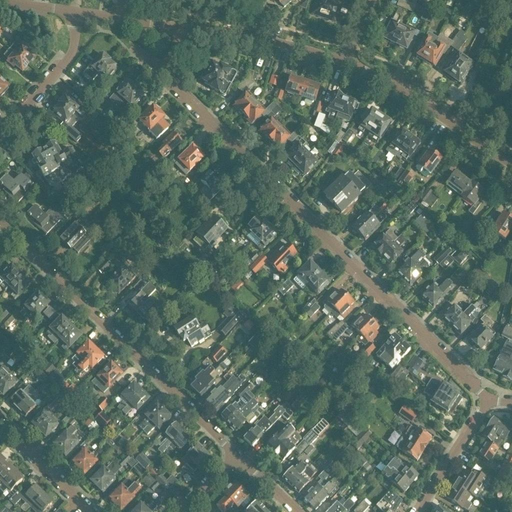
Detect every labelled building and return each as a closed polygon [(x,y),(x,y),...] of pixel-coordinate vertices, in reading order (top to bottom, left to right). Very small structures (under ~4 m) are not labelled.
[(328,1),(328,0),(317,0),(312,14),(334,22),(340,5),(328,1)] [(413,13),(416,6),(399,0),(397,7),(408,11),(408,12),(413,13)] [(243,2),(236,8),(242,14),(249,8),(243,2)] [(450,18),(452,12),(426,3),(424,9),(426,9),(426,10),(431,11),(436,13),(450,18)] [(394,46),(395,45),(396,46),(404,29),(397,26),(403,12),(397,10),(388,30),(385,29),(384,32),(386,34),(383,40),(390,43),(390,44),(394,46)] [(425,22),(431,11),(426,10),(421,20),(425,22)] [(431,25),(436,13),(431,11),(425,22),(431,25)] [(406,51),(416,31),(410,28),(409,32),(404,29),(396,46),(406,51)] [(453,49),(465,34),(460,31),(449,46),(453,49)] [(433,48),(438,39),(428,33),(415,55),(424,61),(432,47),(433,48)] [(457,53),(467,40),(463,37),(465,35),(465,34),(453,49),(457,53)] [(23,44),(18,40),(10,49),(28,64),(34,57),(27,51),(29,49),(23,44)] [(434,67),(444,48),(439,45),(437,50),(433,48),(432,47),(424,61),(434,67)] [(28,64),(10,49),(15,53),(13,56),(9,53),(5,57),(9,60),(7,63),(13,68),(14,66),(22,72),(28,64)] [(109,61),(101,54),(95,60),(84,74),(89,78),(94,71),(98,74),(109,61)] [(461,58),(456,54),(443,72),(452,79),(464,63),(466,60),(462,57),(461,58)] [(482,57),(476,55),(473,66),(479,68),(482,57)] [(460,85),(473,69),(474,68),(470,65),(469,62),(466,60),(464,63),(452,79),(460,85)] [(101,88),(112,75),(117,69),(114,67),(114,65),(109,61),(98,74),(103,78),(97,85),(101,88)] [(211,64),(207,73),(228,84),(231,85),(236,75),(236,73),(231,70),(231,71),(220,65),(218,68),(211,64)] [(248,84),(251,81),(253,72),(248,71),(246,80),(245,81),(248,84)] [(219,94),(224,97),(226,94),(227,95),(232,86),(231,85),(228,84),(207,73),(202,81),(209,85),(208,87),(220,94),(219,94)] [(269,85),(278,88),(280,79),(272,76),(269,85)] [(300,97),(305,83),(290,78),(285,93),(300,97)] [(129,83),(126,81),(123,84),(121,82),(117,87),(119,89),(113,95),(112,94),(109,97),(110,98),(109,99),(114,103),(120,97),(124,100),(135,87),(131,83),(129,83)] [(242,115),(254,104),(249,99),(251,97),(247,93),(255,85),(251,81),(248,84),(241,91),(245,95),(233,106),(238,111),(238,113),(240,115),(242,115)] [(240,92),(241,91),(248,84),(245,81),(237,88),(240,92)] [(314,102),(319,88),(305,83),(300,97),(314,102)] [(77,86),(72,90),(78,97),(83,92),(77,86)] [(127,115),(138,101),(143,95),(135,87),(124,100),(128,104),(122,111),(127,115)] [(281,100),(284,92),(278,90),(275,98),(281,100)] [(80,97),(84,102),(90,96),(85,91),(80,97)] [(343,98),(332,94),(324,113),(329,115),(328,119),(334,122),(336,118),(338,114),(336,113),(343,98)] [(85,113),(67,96),(59,104),(72,116),(76,111),(81,117),(85,113)] [(338,114),(336,118),(349,123),(350,120),(351,120),(354,111),(356,112),(358,106),(354,104),(355,103),(343,98),(336,113),(338,114)] [(98,115),(105,108),(103,105),(105,103),(103,100),(93,110),(98,115)] [(256,102),(254,104),(242,115),(243,116),(243,118),(246,120),(247,120),(252,124),(261,115),(265,119),(277,107),(274,103),(265,111),(256,102)] [(320,113),(323,104),(316,103),(314,111),(320,113)] [(71,130),(75,126),(68,120),(72,116),(59,104),(55,108),(55,110),(53,113),(71,130)] [(153,108),(139,121),(150,132),(149,133),(156,140),(169,127),(161,120),(163,118),(162,116),(162,115),(160,113),(158,113),(153,108)] [(95,120),(99,116),(98,115),(93,110),(89,114),(95,120)] [(370,133),(380,116),(371,110),(357,130),(362,134),(365,130),(370,133)] [(328,136),(330,129),(322,126),(325,117),(319,115),(314,128),(320,130),(328,136)] [(377,143),(384,133),(390,123),(380,116),(370,133),(374,136),(372,140),(377,143)] [(268,141),(280,130),(275,125),(277,122),(272,118),(259,131),(264,136),(264,138),(266,140),(268,140),(268,141)] [(132,121),(124,130),(129,134),(137,125),(132,121)] [(280,130),(268,141),(269,141),(269,143),(271,145),(273,145),(277,150),(287,140),(290,144),(292,142),(298,137),(302,132),(299,128),(291,136),(287,132),(284,134),(280,130)] [(346,144),(354,134),(349,130),(345,135),(339,143),(344,146),(346,144)] [(394,158),(396,156),(399,150),(409,137),(401,130),(385,151),(394,158)] [(170,152),(181,141),(177,138),(180,135),(176,131),(162,144),(165,147),(157,154),(162,159),(170,152)] [(339,144),(339,143),(345,135),(340,132),(334,140),(339,144)] [(292,142),(296,145),(301,140),(298,137),(292,142)] [(406,161),(418,143),(409,137),(399,150),(396,156),(400,160),(402,158),(406,161)] [(287,161),(293,168),(307,154),(301,149),(305,144),(301,140),(296,145),(284,157),(288,160),(287,161)] [(339,144),(334,140),(333,141),(332,141),(324,152),(330,156),(339,144)] [(339,159),(346,148),(343,146),(344,146),(339,143),(339,144),(330,156),(331,157),(333,154),(339,159)] [(60,156),(55,145),(32,158),(33,158),(29,160),(29,162),(32,168),(34,168),(37,166),(44,178),(46,181),(47,181),(49,184),(51,187),(83,170),(71,149),(60,156)] [(186,175),(189,172),(203,159),(201,157),(201,155),(199,153),(198,153),(193,148),(183,157),(180,154),(172,162),(186,175)] [(371,162),(378,151),(374,148),(366,158),(371,162)] [(0,156),(3,160),(8,155),(3,150),(0,153),(0,156)] [(376,165),(383,155),(378,151),(371,162),(376,165)] [(429,174),(440,160),(429,151),(415,170),(420,173),(423,169),(429,174)] [(313,160),(307,154),(293,168),(300,174),(301,173),(304,177),(321,160),(317,156),(313,160)] [(108,178),(89,160),(83,166),(87,169),(81,175),(91,185),(99,177),(104,181),(108,178)] [(152,180),(160,171),(155,166),(146,175),(152,180)] [(210,192),(223,179),(213,169),(200,182),(210,192)] [(393,178),(398,182),(405,172),(400,169),(393,178)] [(405,172),(398,182),(395,186),(403,193),(414,179),(405,172)] [(374,190),(358,173),(352,178),(349,175),(343,181),(342,180),(325,197),(341,213),(358,197),(357,196),(364,190),(374,200),(386,189),(390,182),(386,178),(374,190)] [(36,184),(25,174),(15,184),(6,174),(0,180),(0,184),(1,186),(2,186),(5,188),(3,190),(17,204),(36,184)] [(462,198),(471,185),(456,174),(446,186),(462,197),(461,198),(462,198)] [(183,197),(199,181),(195,177),(189,184),(189,183),(183,189),(179,193),(183,197)] [(183,189),(189,183),(184,179),(178,185),(183,189)] [(478,201),(476,200),(483,192),(472,184),(471,185),(462,198),(473,207),(468,213),(473,216),(482,204),(478,201)] [(431,208),(439,199),(428,190),(420,200),(423,202),(420,205),(426,210),(429,207),(431,208)] [(86,217),(101,201),(96,196),(81,212),(86,217)] [(410,216),(419,206),(413,201),(404,211),(410,216)] [(381,212),(386,207),(382,203),(377,208),(381,212)] [(34,206),(26,214),(28,216),(30,218),(30,217),(34,221),(32,223),(45,235),(66,214),(60,208),(58,210),(55,208),(52,212),(50,209),(44,215),(34,206)] [(358,234),(380,212),(374,206),(366,214),(352,228),(358,234)] [(364,240),(379,226),(378,226),(386,218),(380,212),(358,234),(364,240)] [(427,235),(432,231),(425,225),(431,219),(425,212),(415,223),(427,235)] [(504,241),(511,228),(511,221),(503,216),(496,226),(494,225),(490,232),(504,241)] [(80,219),(60,240),(70,250),(72,249),(77,254),(89,242),(84,237),(91,229),(80,219)] [(260,222),(256,219),(246,229),(246,230),(242,234),(252,243),(268,226),(262,220),(260,222)] [(210,250),(216,244),(213,241),(220,234),(224,229),(214,220),(204,230),(201,228),(197,232),(200,235),(195,241),(204,250),(207,247),(210,250)] [(461,242),(471,229),(471,228),(474,224),(468,220),(455,237),(461,242)] [(383,230),(391,223),(389,221),(383,226),(384,226),(381,229),(383,230)] [(490,229),(480,223),(477,227),(474,224),(471,228),(471,229),(474,231),(474,232),(484,239),(490,229)] [(265,247),(275,236),(271,233),(273,231),(268,226),(252,243),(261,251),(265,247)] [(392,236),(388,232),(385,236),(384,236),(373,247),(375,249),(374,250),(380,256),(381,255),(393,244),(389,240),(392,236)] [(417,246),(426,239),(421,233),(413,241),(417,246)] [(390,265),(402,253),(398,249),(404,243),(404,239),(401,236),(393,244),(381,255),(390,265)] [(105,256),(115,247),(109,241),(100,251),(105,256)] [(287,250),(284,247),(280,251),(279,250),(273,256),(274,258),(268,264),(281,277),(287,270),(284,267),(296,254),(295,252),(295,251),(293,249),(291,249),(290,247),(287,250)] [(460,248),(450,258),(459,266),(468,256),(460,248)] [(403,279),(426,257),(419,250),(412,257),(412,258),(397,273),(403,279)] [(444,251),(434,261),(438,265),(448,255),(444,251)] [(247,272),(249,270),(248,270),(259,258),(254,254),(241,267),(247,272)] [(268,262),(262,256),(259,259),(259,258),(248,270),(249,270),(255,276),(268,262)] [(423,273),(422,273),(431,264),(426,257),(403,279),(409,286),(423,273)] [(453,263),(448,257),(439,266),(445,272),(453,263)] [(162,259),(157,264),(168,275),(173,270),(162,259)] [(202,260),(187,275),(193,281),(207,266),(202,260)] [(102,275),(111,266),(106,261),(97,270),(102,275)] [(307,286),(320,273),(309,263),(297,276),(293,281),(302,290),(307,286)] [(222,274),(212,264),(204,272),(215,282),(222,274)] [(481,275),(486,271),(480,266),(476,271),(481,275)] [(14,270),(11,267),(0,277),(0,286),(5,291),(9,288),(22,275),(15,269),(14,270)] [(131,274),(124,267),(107,284),(108,285),(107,287),(111,291),(113,291),(118,295),(138,274),(135,270),(131,274)] [(180,276),(175,272),(169,278),(174,283),(180,276)] [(317,296),(329,283),(320,273),(307,286),(317,296)] [(15,301),(18,297),(30,286),(27,282),(28,281),(22,275),(9,288),(15,293),(11,297),(15,301)] [(497,298),(499,296),(494,291),(498,287),(486,275),(480,282),(497,298)] [(220,286),(228,283),(226,277),(218,280),(220,286)] [(469,277),(462,285),(467,290),(474,282),(469,277)] [(443,285),(437,279),(433,284),(420,297),(426,302),(443,285)] [(283,297),(294,286),(288,280),(277,291),(283,297)] [(140,281),(133,289),(136,292),(143,284),(140,281)] [(235,294),(244,285),(239,281),(231,289),(235,294)] [(443,285),(426,302),(433,308),(445,295),(453,287),(448,281),(444,285),(443,285)] [(127,305),(129,306),(127,308),(132,313),(134,311),(135,312),(151,296),(155,292),(147,285),(139,293),(138,293),(127,305)] [(485,293),(489,297),(495,302),(498,299),(488,290),(485,293)] [(347,297),(340,291),(337,294),(334,291),(325,301),(322,304),(325,307),(324,308),(329,314),(330,313),(331,313),(347,297)] [(151,296),(135,312),(144,321),(145,320),(149,323),(159,313),(151,306),(160,297),(155,292),(151,296)] [(36,318),(48,305),(39,295),(26,308),(22,312),(20,314),(24,317),(26,315),(32,321),(35,318),(36,318)] [(343,319),(353,309),(350,306),(353,303),(347,297),(331,313),(336,319),(340,316),(343,319)] [(309,310),(316,302),(312,299),(305,306),(309,310)] [(452,327),(471,307),(467,303),(459,312),(453,307),(443,318),(452,327)] [(310,319),(320,309),(315,304),(305,315),(310,319)] [(228,319),(217,330),(225,337),(243,317),(236,310),(235,311),(230,307),(223,315),(228,319)] [(475,311),(471,307),(452,327),(461,336),(472,324),(471,324),(475,320),(470,316),(475,311)] [(0,323),(9,315),(3,309),(0,312),(0,323)] [(0,328),(3,332),(15,320),(10,315),(0,324),(0,328)] [(372,320),(368,316),(367,317),(366,316),(363,319),(360,317),(351,326),(349,328),(345,324),(334,336),(337,339),(346,331),(350,335),(355,330),(360,335),(372,322),(371,321),(372,320)] [(488,329),(493,324),(485,317),(480,321),(484,324),(481,327),(476,332),(477,333),(469,341),(479,351),(495,335),(488,329)] [(66,323),(62,318),(50,330),(47,333),(49,336),(47,338),(54,345),(60,339),(60,340),(72,328),(70,327),(71,325),(68,322),(66,323)] [(181,319),(172,325),(175,330),(174,331),(180,340),(182,342),(186,340),(191,347),(191,348),(204,339),(205,340),(211,336),(208,332),(209,332),(204,324),(203,324),(197,328),(192,319),(184,324),(181,319)] [(334,336),(345,324),(342,321),(338,325),(337,325),(328,334),(332,338),(334,336)] [(369,344),(378,335),(375,332),(378,329),(372,322),(360,335),(357,338),(357,341),(360,343),(362,343),(365,346),(353,357),(360,364),(375,350),(369,344)] [(72,328),(60,340),(65,345),(62,348),(66,352),(69,348),(69,349),(81,337),(76,332),(77,331),(74,328),(72,328)] [(502,337),(508,340),(502,352),(499,350),(497,353),(500,355),(493,370),(503,375),(510,360),(510,359),(511,354),(511,332),(507,330),(508,329),(506,328),(502,337)] [(0,349),(4,353),(10,346),(9,346),(13,343),(0,331),(0,344),(1,345),(0,346),(0,349)] [(252,348),(263,336),(258,332),(253,338),(257,342),(251,348),(252,348)] [(258,354),(269,342),(263,336),(252,348),(258,354)] [(384,364),(391,355),(401,343),(394,336),(380,351),(382,352),(378,357),(384,363),(384,364)] [(277,354),(281,349),(272,341),(268,346),(276,353),(277,354)] [(74,374),(96,351),(88,343),(77,355),(80,359),(70,369),(74,374)] [(396,365),(409,350),(401,343),(391,355),(384,364),(391,370),(396,365)] [(285,350),(290,354),(295,350),(290,345),(285,350)] [(8,359),(15,351),(10,346),(4,353),(3,354),(8,359)] [(32,351),(29,348),(24,353),(27,356),(32,351)] [(216,364),(226,353),(221,348),(210,359),(216,364)] [(291,359),(281,349),(277,354),(281,358),(282,356),(286,359),(283,362),(285,365),(291,359)] [(92,370),(103,358),(96,351),(74,374),(78,377),(88,367),(92,370)] [(510,360),(503,375),(502,377),(510,381),(511,377),(511,354),(510,359),(510,360)] [(304,366),(309,361),(303,356),(299,361),(304,366)] [(407,367),(416,372),(419,367),(416,365),(419,360),(414,357),(407,367)] [(49,377),(56,370),(49,363),(42,370),(49,377)] [(219,377),(228,368),(223,363),(214,372),(195,392),(201,397),(214,383),(212,381),(217,375),(219,377)] [(291,379),(298,372),(297,371),(299,369),(293,363),(284,372),(291,379)] [(316,383),(324,374),(313,363),(305,373),(316,383)] [(394,384),(404,369),(399,365),(387,378),(394,384)] [(119,372),(117,371),(116,370),(111,366),(98,379),(97,378),(91,384),(103,394),(121,375),(120,374),(119,372)] [(7,378),(10,375),(3,367),(0,370),(0,385),(8,378),(7,378)] [(195,392),(214,372),(208,367),(203,373),(202,372),(189,386),(195,392)] [(409,368),(407,371),(417,377),(419,374),(416,372),(409,368)] [(400,390),(407,379),(406,379),(409,374),(404,370),(394,386),(400,390)] [(55,372),(49,378),(59,387),(65,381),(55,372)] [(301,394),(312,383),(302,374),(291,385),(301,394)] [(9,392),(15,386),(15,385),(18,382),(10,375),(7,378),(8,378),(0,385),(0,394),(0,395),(2,395),(3,396),(8,391),(9,392)] [(240,386),(246,380),(241,376),(237,381),(236,380),(210,407),(216,412),(241,387),(240,386)] [(210,407),(236,380),(233,377),(220,390),(218,388),(205,401),(210,407)] [(328,385),(322,380),(319,384),(325,389),(328,385)] [(426,388),(452,405),(453,404),(457,406),(461,399),(458,397),(458,396),(451,392),(452,390),(442,384),(441,385),(433,381),(430,381),(426,388)] [(70,388),(65,383),(60,388),(71,399),(79,390),(73,385),(70,388)] [(238,414),(251,400),(246,395),(253,389),(248,384),(236,396),(240,401),(236,405),(234,403),(220,417),(227,423),(233,418),(235,420),(239,415),(238,414)] [(14,408),(17,410),(36,392),(36,391),(38,389),(34,385),(30,389),(29,387),(23,394),(20,391),(9,403),(11,404),(11,406),(13,407),(14,408)] [(122,412),(141,392),(134,385),(122,397),(125,400),(118,408),(122,412)] [(432,399),(430,403),(447,414),(452,405),(426,388),(423,393),(432,399)] [(36,392),(17,410),(20,413),(20,415),(22,417),(24,417),(25,418),(36,407),(32,403),(39,397),(36,395),(38,393),(36,392)] [(137,412),(149,399),(141,392),(122,412),(126,416),(134,408),(137,412)] [(49,407),(60,396),(56,393),(46,403),(49,407)] [(349,411),(356,403),(344,393),(337,401),(349,411)] [(102,412),(110,404),(103,398),(95,406),(102,412)] [(233,418),(227,423),(230,426),(230,428),(232,431),(234,430),(235,432),(245,421),(244,420),(257,407),(256,406),(258,405),(253,399),(252,401),(251,400),(238,414),(239,415),(235,420),(233,418)] [(373,411),(362,401),(351,414),(358,420),(361,417),(365,420),(373,411)] [(281,416),(290,407),(286,403),(280,409),(279,408),(274,413),(275,414),(268,422),(264,418),(255,427),(243,440),(252,448),(281,416)] [(143,432),(163,411),(156,404),(143,416),(146,420),(139,428),(143,432)] [(287,422),(295,412),(290,407),(281,416),(287,422)] [(256,419),(263,412),(259,408),(252,415),(256,419)] [(411,423),(416,416),(403,408),(399,414),(411,423)] [(37,419),(32,424),(33,425),(33,427),(36,430),(38,430),(39,431),(50,419),(53,416),(46,409),(43,412),(42,412),(36,418),(37,419)] [(159,431),(171,418),(163,411),(143,432),(147,436),(155,427),(159,431)] [(347,428),(355,419),(348,412),(339,421),(347,428)] [(103,430),(111,422),(102,413),(94,421),(103,430)] [(66,425),(72,419),(68,415),(62,421),(66,425)] [(50,419),(39,431),(40,432),(40,434),(43,437),(45,436),(46,438),(51,433),(52,433),(58,427),(61,424),(57,420),(53,416),(50,419)] [(69,430),(76,423),(72,419),(66,425),(65,426),(69,430)] [(87,428),(93,422),(90,419),(84,426),(87,428)] [(356,437),(357,436),(365,428),(355,419),(347,428),(356,437)] [(504,440),(510,430),(493,420),(487,430),(483,437),(489,441),(487,444),(497,450),(504,440)] [(165,451),(184,432),(177,424),(165,436),(169,440),(158,451),(162,455),(165,451)] [(109,436),(115,429),(110,425),(104,431),(109,436)] [(264,448),(272,456),(294,433),(294,432),(287,425),(279,433),(264,448)] [(416,431),(416,430),(409,425),(402,436),(424,451),(431,440),(422,434),(424,430),(419,427),(416,431)] [(309,446),(323,432),(317,426),(303,440),(309,446)] [(364,444),(372,436),(365,428),(357,436),(364,444)] [(103,442),(108,436),(101,429),(95,435),(103,442)] [(53,445),(54,446),(54,448),(56,450),(58,450),(59,451),(75,434),(71,431),(68,434),(66,432),(65,433),(63,433),(61,435),(62,436),(61,437),(61,436),(57,440),(57,441),(53,445)] [(70,453),(73,449),(84,437),(78,431),(75,434),(59,451),(60,452),(60,454),(62,456),(63,455),(65,457),(69,452),(70,453)] [(181,451),(192,440),(184,432),(165,451),(169,455),(177,447),(181,451)] [(294,433),(272,456),(280,464),(295,448),(294,447),(301,440),(301,439),(294,433)] [(357,451),(364,444),(357,436),(356,437),(357,438),(351,445),(357,451)] [(417,462),(424,451),(402,436),(401,437),(402,437),(395,448),(402,452),(401,452),(417,462)] [(109,445),(113,441),(109,437),(105,441),(109,445)] [(123,438),(119,443),(125,449),(130,444),(123,438)] [(511,457),(508,455),(497,450),(487,444),(487,443),(478,456),(489,463),(493,458),(500,461),(500,460),(504,462),(498,477),(509,482),(511,475),(511,457)] [(115,450),(119,454),(123,450),(119,446),(115,450)] [(182,469),(186,473),(205,453),(202,450),(202,449),(200,447),(199,447),(197,446),(186,457),(190,461),(182,469)] [(75,458),(76,459),(71,463),(73,465),(73,466),(75,468),(76,468),(77,469),(94,452),(88,447),(80,455),(79,455),(75,458)] [(307,456),(313,450),(310,447),(304,453),(307,456)] [(94,452),(77,469),(79,471),(79,472),(81,474),(82,474),(83,475),(88,470),(88,471),(92,467),(96,462),(94,460),(97,456),(94,452)] [(135,452),(131,456),(135,461),(139,456),(135,452)] [(205,453),(186,473),(190,477),(198,469),(202,472),(213,461),(211,460),(211,458),(209,456),(208,456),(205,453)] [(361,468),(366,462),(359,454),(353,460),(361,468)] [(146,471),(150,467),(150,466),(151,465),(141,455),(135,461),(138,464),(145,472),(146,471),(145,471),(145,470),(146,471)] [(116,466),(96,487),(97,488),(97,490),(99,492),(100,492),(102,493),(106,489),(107,489),(110,485),(115,480),(112,478),(130,460),(127,456),(117,467),(116,466)] [(403,466),(395,459),(386,469),(390,472),(392,470),(411,485),(418,477),(404,465),(403,466)] [(373,469),(366,462),(361,468),(362,468),(368,474),(373,469)] [(94,476),(94,477),(90,481),(91,483),(91,484),(93,486),(95,486),(96,487),(116,466),(113,463),(105,470),(103,468),(98,473),(94,476)] [(302,472),(306,468),(301,463),(294,470),(292,468),(282,479),(290,486),(303,472),(302,472)] [(145,472),(138,464),(133,469),(142,478),(147,473),(146,471),(145,472)] [(5,465),(0,470),(0,487),(2,485),(16,471),(9,465),(7,467),(5,465)] [(317,473),(309,466),(307,468),(306,468),(302,472),(303,472),(290,486),(298,494),(308,483),(307,482),(310,480),(317,473)] [(155,480),(159,476),(150,467),(146,471),(155,480)] [(308,504),(328,484),(323,480),(332,471),(328,467),(318,477),(321,480),(316,485),(303,499),(308,504)] [(390,472),(386,469),(382,475),(390,482),(404,494),(411,485),(392,470),(390,472)] [(472,477),(462,470),(458,477),(457,477),(453,483),(470,494),(470,495),(477,499),(481,493),(480,492),(484,485),(486,486),(489,481),(476,472),(472,477)] [(2,485),(0,487),(0,490),(3,494),(5,492),(12,498),(18,492),(14,489),(22,481),(20,479),(22,477),(16,471),(2,485)] [(156,482),(147,473),(142,478),(140,479),(142,481),(142,482),(149,489),(156,482)] [(381,482),(373,475),(369,479),(377,486),(381,482)] [(162,490),(169,483),(161,476),(156,482),(161,486),(160,487),(162,490)] [(112,495),(113,495),(108,500),(110,501),(110,502),(112,504),(113,504),(114,505),(134,486),(133,486),(129,482),(126,482),(121,486),(117,491),(116,491),(112,495)] [(153,493),(160,487),(161,486),(156,482),(149,489),(153,493)] [(217,508),(220,511),(242,490),(239,487),(239,485),(237,483),(236,484),(234,482),(222,495),(226,498),(217,508)] [(337,490),(330,483),(328,484),(308,504),(315,510),(328,497),(330,498),(337,490)] [(467,511),(471,504),(466,501),(470,495),(470,494),(453,483),(448,491),(449,491),(445,497),(467,511)] [(134,486),(114,505),(116,507),(116,508),(117,510),(119,510),(120,511),(125,507),(129,503),(128,503),(133,498),(131,496),(138,489),(134,485),(133,486),(134,486)] [(34,505),(44,495),(36,487),(26,497),(25,496),(23,497),(18,492),(12,498),(9,501),(14,506),(21,499),(26,504),(29,501),(34,505)] [(175,500),(180,495),(172,487),(167,493),(175,500)] [(242,490),(220,511),(221,511),(227,511),(234,506),(237,509),(249,497),(248,496),(248,494),(246,492),(245,493),(242,490)] [(153,504),(144,511),(153,511),(158,508),(157,508),(164,501),(167,504),(172,498),(165,491),(153,504)] [(394,511),(401,502),(390,492),(375,507),(379,511),(394,511)] [(43,511),(52,503),(44,495),(34,505),(31,509),(34,511),(43,511)] [(335,511),(348,500),(349,499),(347,496),(343,500),(342,499),(337,505),(335,502),(325,511),(335,511)] [(131,511),(144,511),(153,504),(148,499),(142,506),(140,504),(136,509),(135,509),(131,511)] [(346,511),(354,505),(348,500),(335,511),(346,511)] [(266,511),(256,502),(246,511),(266,511)] [(363,511),(369,507),(363,502),(359,506),(353,511),(363,511)]
